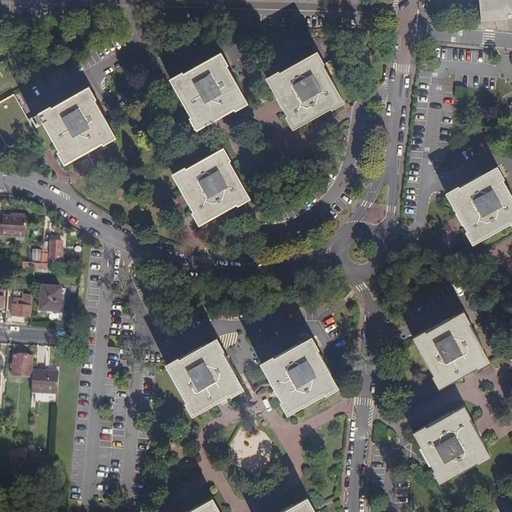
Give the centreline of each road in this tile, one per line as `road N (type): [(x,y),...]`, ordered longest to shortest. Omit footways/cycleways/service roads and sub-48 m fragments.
road 1 (residential): [(0,180),(25,184),(110,236),(168,260),(247,273),(309,259)]
road 2 (residential): [(105,0),(407,7)]
road 3 (residential): [(371,273),(376,304),(353,511)]
road 4 (residential): [(392,162),(405,33)]
